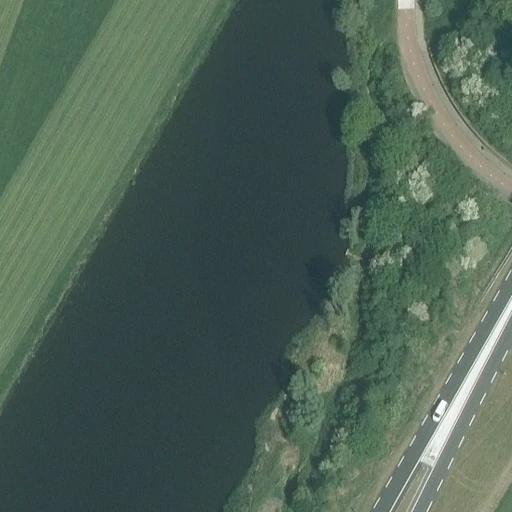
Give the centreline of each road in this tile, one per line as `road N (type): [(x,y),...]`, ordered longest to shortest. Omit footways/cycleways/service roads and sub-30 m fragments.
road 1 (primary): [(511,289),(380,511)]
road 2 (primary): [(419,511),(511,324)]
